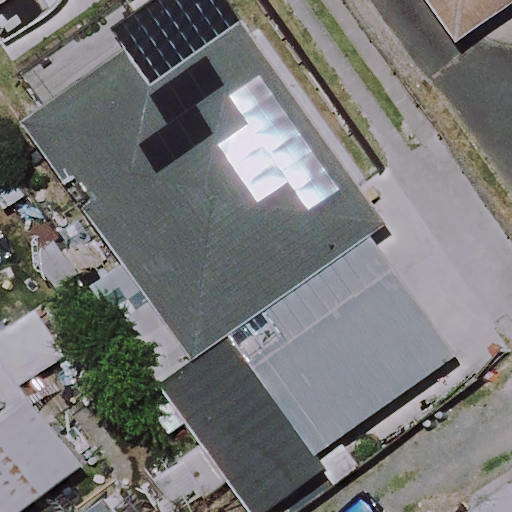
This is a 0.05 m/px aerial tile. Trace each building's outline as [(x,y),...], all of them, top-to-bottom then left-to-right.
[(511,0),(436,0),(463,40),(511,7),(511,0)] [(385,234),(251,33),(159,94),(137,62),(46,123),(201,356),(385,234)] [(440,369),(390,296),(283,370),(332,443),(440,369)] [(0,511),(26,511),(86,469),(0,349),(0,511)] [(511,511),(511,492),(483,511),(511,511)]
